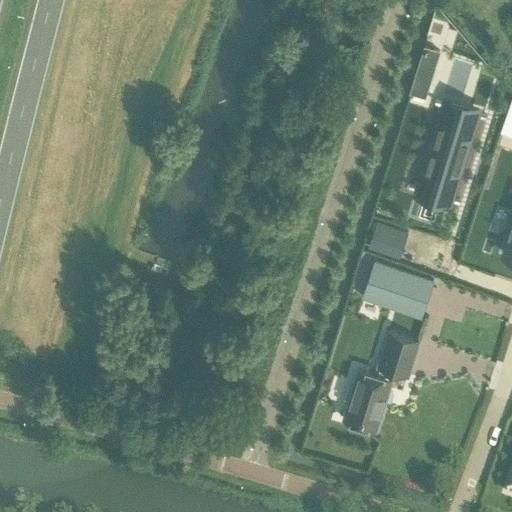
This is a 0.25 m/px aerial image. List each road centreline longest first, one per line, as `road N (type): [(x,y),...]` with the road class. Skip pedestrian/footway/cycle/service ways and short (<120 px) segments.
road 1 (unclassified): [(382,511),(0,402)]
road 2 (secondary): [(0,210),(51,0)]
